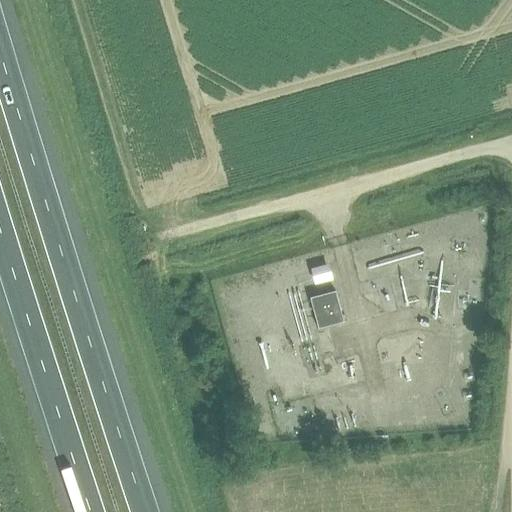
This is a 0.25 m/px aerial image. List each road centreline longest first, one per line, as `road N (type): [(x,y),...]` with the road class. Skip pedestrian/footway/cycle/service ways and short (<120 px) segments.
road 1 (motorway): [(144,511),(0,56)]
road 2 (motorway): [(0,233),(89,511)]
